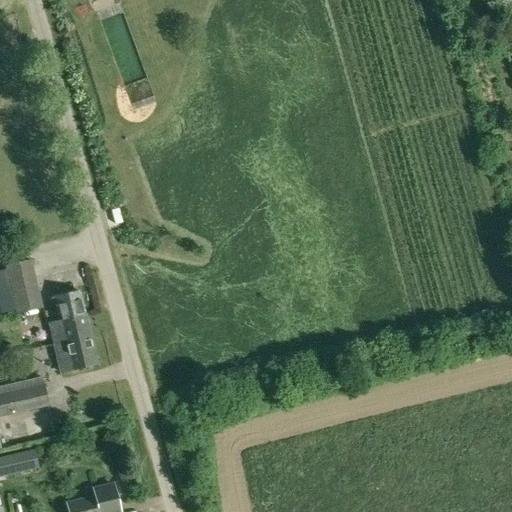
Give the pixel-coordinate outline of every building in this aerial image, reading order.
[(16,315),(43,308),(31,259),(4,265),(16,315)] [(49,322),(54,344),(90,336),(85,314),(80,292),(50,299),(52,306),(57,305),(60,320),(49,322)] [(90,336),(54,344),(61,373),(96,364),(90,336)] [(0,417),(49,406),(42,377),(0,386),(0,417)] [(38,468),(33,450),(11,455),(15,474),(38,468)] [(116,511),(115,507),(118,506),(113,484),(93,489),(95,497),(67,504),(68,511),(116,511)]
